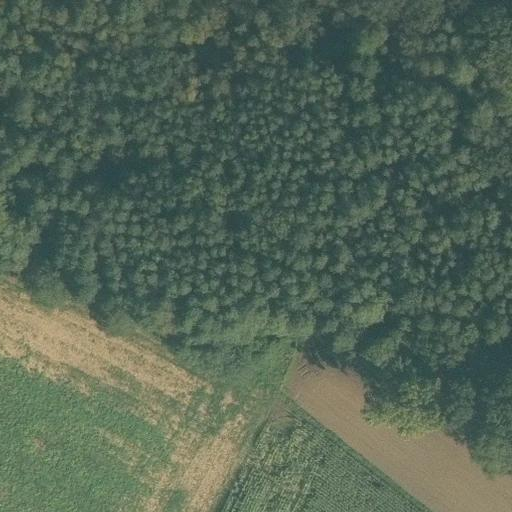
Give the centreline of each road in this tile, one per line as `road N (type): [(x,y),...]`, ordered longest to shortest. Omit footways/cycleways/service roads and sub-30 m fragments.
road 1 (track): [(0,250),(103,295),(316,324),(511,335)]
road 2 (track): [(511,138),(288,0)]
